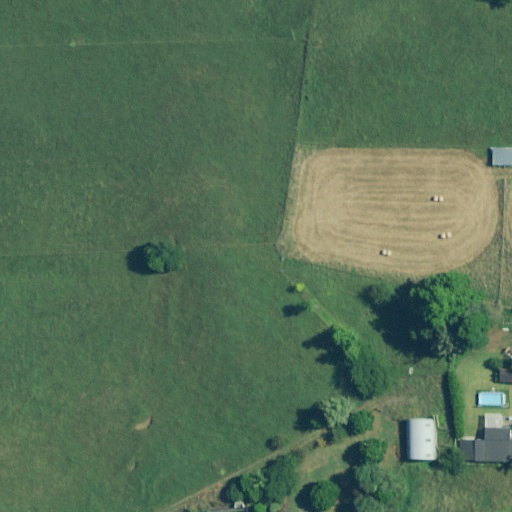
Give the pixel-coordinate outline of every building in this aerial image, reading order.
[(511,145),(491,146),(492,166),(511,165),(511,145)] [(511,368),(501,368),(501,382),(511,382),(511,368)] [(436,418),(406,417),(405,459),(435,460),(436,418)] [(485,426),(484,439),(475,438),(474,461),(511,461),(511,439),(510,440),(510,427),(485,426)] [(505,511),(506,479),(427,478),(426,511),(505,511)]
